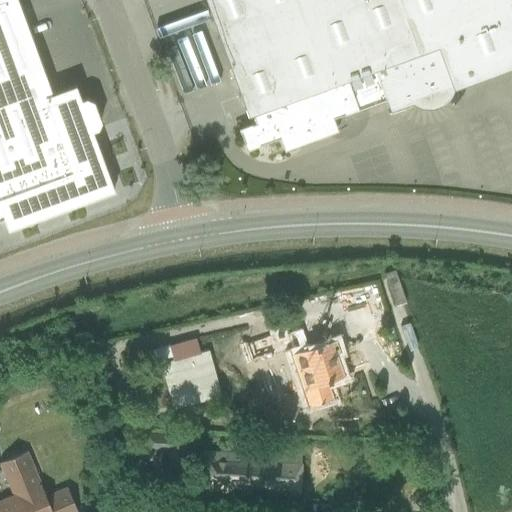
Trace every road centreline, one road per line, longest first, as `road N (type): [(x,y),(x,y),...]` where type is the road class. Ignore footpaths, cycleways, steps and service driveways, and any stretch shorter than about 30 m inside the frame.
road 1 (secondary): [(511,236),(324,223),(185,238)]
road 2 (unclassified): [(185,238),(101,0)]
road 3 (residential): [(388,288),(460,511)]
road 4 (secondary): [(185,238),(0,293)]
